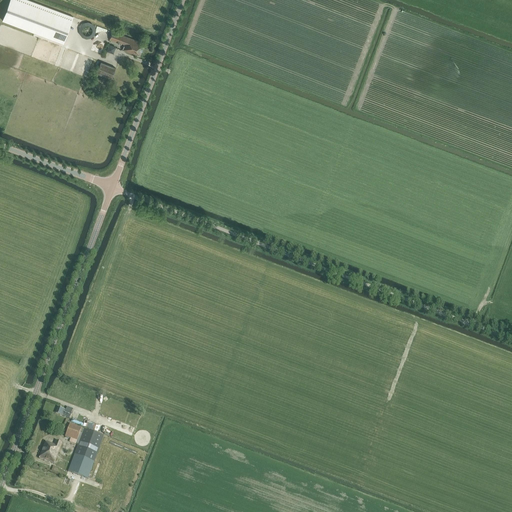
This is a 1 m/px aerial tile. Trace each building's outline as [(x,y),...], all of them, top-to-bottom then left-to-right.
[(10,0),(3,21),(24,29),(63,43),(73,17),(28,0),(10,0)] [(84,36),(94,35),(94,24),(83,24),(84,36)] [(113,31),(110,40),(120,44),(120,43),(124,44),(122,50),(135,54),(140,56),(145,43),(113,31)] [(107,49),(115,52),(118,45),(110,41),(107,49)] [(111,79),(116,68),(101,62),(96,73),(111,79)] [(58,408),(56,413),(69,418),(73,409),(67,407),(66,410),(61,408),(58,407),(58,408)] [(101,421),(85,415),(82,424),(98,430),(101,421)] [(65,437),(73,440),(77,441),(80,432),(82,433),(68,471),(88,478),(103,436),(82,428),(81,428),(70,424),(65,437)] [(54,444),(45,441),(39,458),(54,464),(62,443),(55,440),(54,444)]
